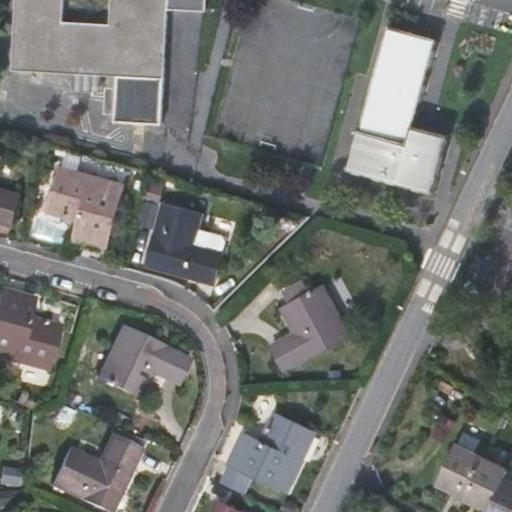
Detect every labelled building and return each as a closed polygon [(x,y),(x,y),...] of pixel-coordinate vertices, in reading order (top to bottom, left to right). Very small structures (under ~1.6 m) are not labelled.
[(74,83),(100,85),(101,74),(117,74),(114,121),(162,124),(169,8),(210,10),(210,0),(17,0),(13,70),(74,72),(74,83)] [(438,38),(389,25),(350,170),(433,192),(449,135),(417,127),(414,126),(438,38)] [(0,172),(4,157),(0,156),(0,224),(13,228),(23,195),(0,188),(0,172)] [(124,197),(127,185),(62,168),(49,212),(51,212),(50,216),(63,219),(63,217),(80,220),(75,241),(110,251),(124,197)] [(135,187),(127,185),(124,197),(132,199),(135,187)] [(206,216),(167,205),(150,268),(215,286),(224,254),(198,246),(206,216)] [(310,297),(316,294),(308,280),(303,283),(310,297)] [(353,336),(327,288),(316,294),(310,297),(303,283),(289,290),(297,304),(286,310),(297,331),(273,345),(288,371),(353,336)] [(37,298),(2,288),(0,294),(0,357),(49,370),(61,327),(32,318),(37,298)] [(189,361),(123,329),(101,378),(142,398),(152,376),(176,387),(189,361)] [(319,431),(278,412),(264,441),(245,432),(230,464),(257,477),(290,493),(319,431)] [(467,496),(489,450),(481,446),(484,439),(467,431),(443,484),(467,496)] [(114,511),(143,451),(113,437),(100,461),(73,448),(55,486),(109,511),(114,511)] [(467,496),(492,508),(503,485),(507,477),(511,469),(496,462),(499,455),(489,450),(467,496)] [(249,494),(257,477),(230,464),(222,481),(249,494)] [(511,511),(511,479),(507,477),(503,485),(492,508),(490,511),(511,511)] [(246,511),(219,499),(212,511),(246,511)]
